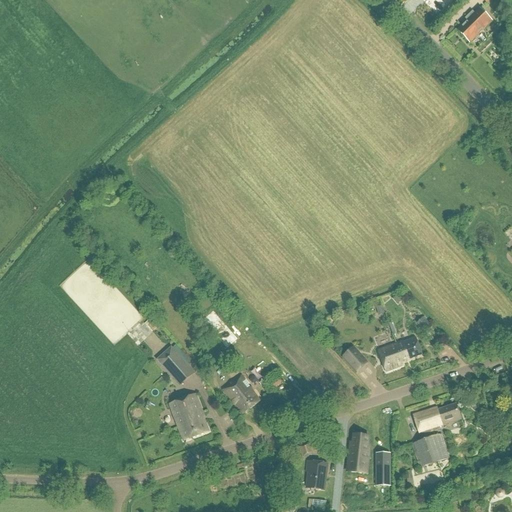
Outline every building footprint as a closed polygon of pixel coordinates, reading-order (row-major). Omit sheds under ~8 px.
[(492,22),(479,9),(474,14),(472,12),(465,19),(467,21),(457,31),(470,44),(492,22)] [(403,362),(404,366),(403,362),(423,355),(416,338),(403,343),(403,342),(396,344),(403,362)] [(403,362),(396,344),(378,351),(386,373),(404,366),(403,362)] [(194,374),(172,348),(156,361),(179,387),(194,374)] [(342,357),(356,373),(366,363),(352,348),(342,357)] [(252,390),(241,376),(223,391),(242,415),(260,402),(251,391),(252,390)] [(209,432),(195,395),(169,405),(183,442),(209,432)] [(462,420),(457,405),(438,411),(437,408),(413,416),(420,437),(444,429),(443,426),(462,420)] [(350,443),(347,468),(367,471),(370,445),(368,445),(369,437),(354,435),(353,443),(350,443)] [(450,460),(442,435),(412,444),(419,469),(450,460)] [(315,455),(312,443),(298,447),(301,459),(315,455)] [(376,455),(376,487),(390,487),(390,455),(376,455)] [(309,472),(307,489),(324,491),(328,465),(308,462),(307,472),(309,472)] [(444,472),(416,477),(418,489),(446,485),(444,472)] [(324,511),(326,502),(311,501),(311,509),(314,509),(314,511),(324,511)]
